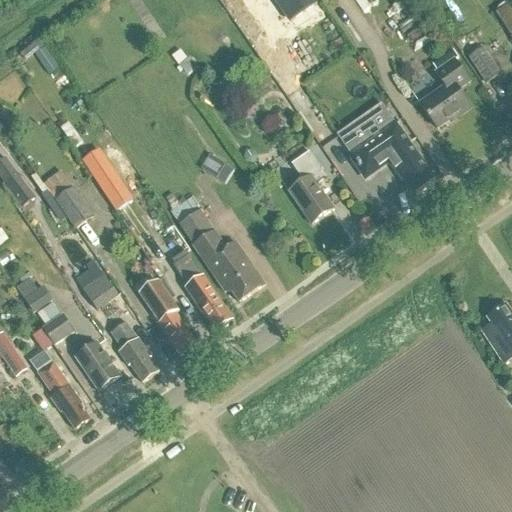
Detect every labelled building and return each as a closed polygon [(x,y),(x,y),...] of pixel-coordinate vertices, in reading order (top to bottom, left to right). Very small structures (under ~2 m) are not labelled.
[(315,0),(273,0),(292,26),(320,6),(315,0)] [(503,76),(485,49),(470,59),(488,87),(503,76)] [(445,90),(420,107),(437,132),(470,109),(458,92),(469,84),(455,63),(436,76),(445,90)] [(389,164),(401,183),(404,181),(417,199),(436,185),(396,127),(351,158),(366,180),(389,164)] [(65,135),(72,153),(86,148),(79,130),(65,135)] [(83,165),(118,216),(135,204),(100,153),(83,165)] [(213,163),(223,172),(232,163),(222,154),(213,163)] [(289,195),(312,228),(334,213),(316,186),(326,178),(310,155),(292,167),(304,184),(289,195)] [(44,190),(63,181),(56,168),(38,177),(44,190)] [(36,200),(18,174),(4,184),(22,209),(36,200)] [(77,191),(57,204),(78,234),(97,221),(77,191)] [(168,217),(191,212),(186,194),(164,199),(168,217)] [(124,230),(138,222),(131,209),(116,218),(124,230)] [(231,292),(240,306),(266,289),(237,246),(228,252),(204,218),(183,232),(226,296),(231,292)] [(367,223),(360,228),(368,239),(375,235),(367,223)] [(204,314),(216,333),(231,323),(222,309),(224,308),(213,292),(212,292),(189,257),(173,268),(188,289),(185,291),(202,316),(204,314)] [(38,291),(23,273),(9,285),(23,303),(38,291)] [(99,316),(111,308),(123,326),(135,317),(123,299),(121,300),(105,278),(84,293),(99,316)] [(159,325),(182,359),(197,349),(174,316),(178,314),(157,284),(140,295),(160,324),(159,325)] [(36,320),(52,312),(46,299),(29,307),(36,320)] [(486,321),(491,327),(480,334),(503,366),(511,360),(511,317),(505,308),(486,321)] [(62,315),(41,329),(53,348),(74,334),(62,315)] [(138,342),(126,326),(111,336),(123,353),(119,355),(129,370),(131,369),(143,387),(160,376),(150,362),(151,361),(138,342)] [(0,333),(0,357),(14,379),(26,371),(0,333)] [(97,346),(76,361),(99,395),(121,380),(97,346)] [(52,402),(62,416),(63,415),(76,433),(90,423),(81,409),(83,408),(54,367),(39,377),(55,399),(52,402)]
